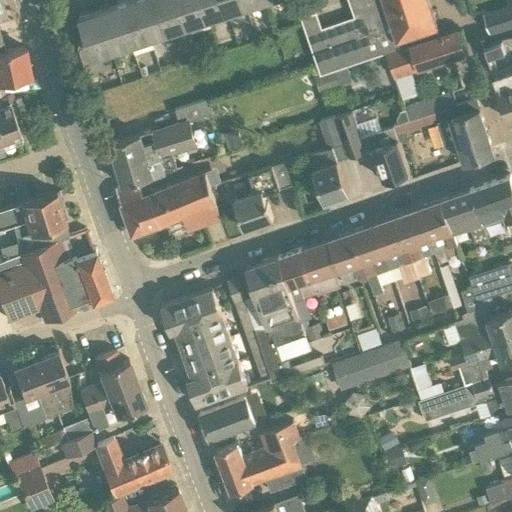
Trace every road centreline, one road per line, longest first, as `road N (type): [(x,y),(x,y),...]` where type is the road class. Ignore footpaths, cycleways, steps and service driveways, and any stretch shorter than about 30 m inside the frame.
road 1 (residential): [(135,295),(280,233),(511,156)]
road 2 (tertiary): [(216,511),(135,295)]
road 3 (residential): [(454,0),(511,156)]
road 4 (tertiary): [(135,295),(80,145)]
road 5 (tertiary): [(80,145),(30,0)]
road 6 (residential): [(135,295),(0,351)]
